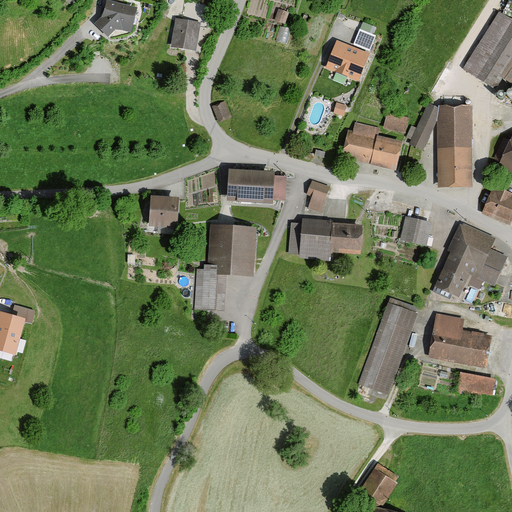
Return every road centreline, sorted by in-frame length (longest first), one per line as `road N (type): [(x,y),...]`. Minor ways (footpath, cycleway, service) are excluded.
road 1 (unclassified): [(243,350),(268,357),(334,402),(401,425),(502,422)]
road 2 (unclassified): [(0,195),(129,188),(229,153)]
road 3 (unclassified): [(308,169),(406,186),(511,235)]
road 4 (residential): [(243,350),(253,294),(308,169)]
road 5 (unclassified): [(154,511),(215,368),(243,350)]
road 6 (unclassified): [(229,153),(204,97),(238,0)]
